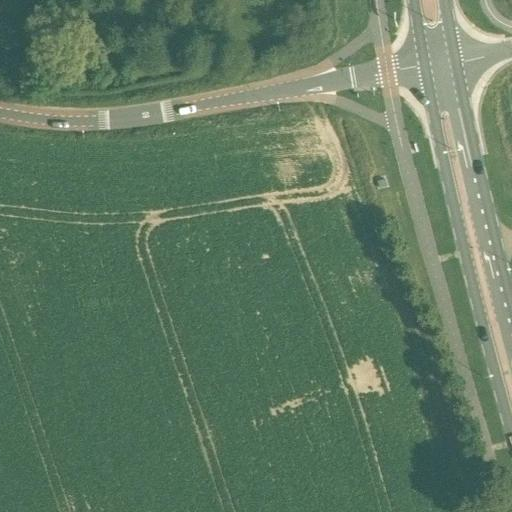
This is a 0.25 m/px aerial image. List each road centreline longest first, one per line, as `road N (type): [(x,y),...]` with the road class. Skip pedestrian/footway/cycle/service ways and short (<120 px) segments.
road 1 (tertiary): [(444,65),(146,120),(89,124),(0,114)]
road 2 (primary): [(511,361),(444,65)]
